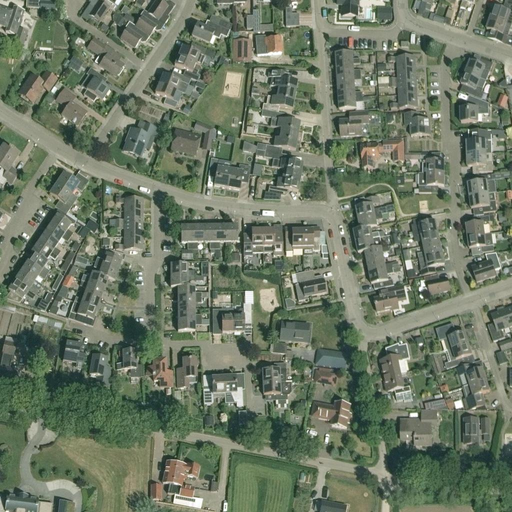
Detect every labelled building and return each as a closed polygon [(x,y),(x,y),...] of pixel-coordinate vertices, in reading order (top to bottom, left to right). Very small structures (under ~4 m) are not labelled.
[(26,0),(26,9),(39,9),(39,3),(47,4),(46,0),(26,0)] [(99,24),(108,10),(109,9),(94,0),(90,0),(89,3),(90,4),(81,18),(86,21),(89,17),(99,24)] [(115,5),(118,0),(126,0),(132,4),(133,3),(127,0),(94,0),(109,9),(108,10),(112,12),(116,6),(115,5)] [(157,0),(148,14),(147,15),(164,26),(167,21),(166,20),(175,6),(170,3),(167,7),(157,0)] [(356,0),(335,0),(336,6),(342,6),(341,18),(355,18),(356,7),(357,7),(356,0)] [(440,0),(429,0),(427,5),(426,9),(428,10),(430,6),(432,6),(434,0),(440,2),(440,0)] [(475,0),(463,0),(463,3),(461,9),(466,10),(468,4),(474,6),(475,0)] [(511,2),(509,2),(506,12),(495,8),(491,20),(511,27),(506,25),(510,14),(511,14),(511,2)] [(0,27),(7,30),(5,34),(15,37),(13,43),(23,47),(28,33),(18,30),(20,25),(24,13),(14,9),(13,13),(0,8),(0,27)] [(286,22),(299,22),(299,15),(291,15),(291,9),(285,9),(286,22)] [(147,15),(148,14),(144,12),(140,17),(142,18),(135,28),(149,38),(156,28),(161,31),(164,26),(147,15)] [(487,31),(489,31),(486,39),(507,46),(511,48),(511,47),(511,38),(508,38),(511,27),(491,20),(487,31)] [(220,21),(217,27),(229,32),(232,26),(220,21)] [(135,28),(129,23),(125,28),(127,30),(120,40),(135,50),(141,40),(146,43),(149,38),(135,28)] [(226,39),(229,32),(217,27),(210,24),(207,30),(196,26),(191,38),(209,45),(212,38),(219,40),(220,37),(226,39)] [(267,56),(281,55),(280,39),(265,40),(265,39),(260,39),(260,36),(248,37),(249,51),(255,50),(254,48),(265,47),(265,48),(267,48),(267,56)] [(112,60),(116,55),(106,48),(94,40),(88,49),(99,57),(105,60),(100,67),(116,78),(123,68),(112,60)] [(200,67),(207,52),(195,47),(193,53),(182,48),(178,58),(195,65),(200,67)] [(336,55),(337,67),(354,66),(360,66),(360,60),(353,61),(353,54),(336,55)] [(198,72),(193,70),(195,65),(178,58),(174,67),(185,71),(183,77),(190,81),(197,83),(200,77),(197,76),(198,72)] [(397,63),(398,71),(416,71),(416,58),(397,59),(389,59),(389,64),(397,63)] [(72,59),(70,62),(69,63),(72,64),(71,66),(79,71),(82,65),(72,59)] [(471,63),(469,67),(467,67),(465,67),(464,71),(465,73),(467,74),(466,75),(487,83),(487,82),(481,80),(484,73),(490,75),(493,65),(481,61),(479,66),(471,63)] [(354,72),(354,66),(337,67),(337,78),(361,77),(361,72),(354,72)] [(86,82),(91,85),(83,96),(83,97),(93,103),(97,98),(102,102),(106,96),(110,91),(99,84),(103,79),(90,70),(86,76),(89,78),(86,82)] [(417,84),(416,71),(398,71),(398,80),(390,80),(390,85),(417,84)] [(267,79),(271,79),(270,88),(273,88),(273,89),(278,89),(295,92),(297,83),(281,80),(282,75),(268,72),(267,79)] [(48,93),(56,81),(45,74),(39,83),(31,78),(19,96),(19,97),(32,105),(38,96),(42,89),(48,93)] [(176,93),(184,96),(190,81),(183,77),(176,75),(173,81),(163,76),(162,77),(160,77),(157,84),(159,85),(159,86),(176,93)] [(484,90),(487,83),(466,75),(462,86),(470,89),(467,95),(471,96),(482,101),(484,96),(484,95),(482,94),(484,90)] [(361,81),(361,77),(337,78),(338,89),(355,88),(355,82),(361,81)] [(417,96),(417,84),(390,85),(390,90),(398,89),(399,96),(417,96)] [(172,102),(175,96),(176,93),(159,86),(155,95),(158,96),(166,100),(163,105),(175,110),(177,104),(172,102)] [(355,94),(355,88),(338,89),(338,96),(338,100),(363,98),(363,96),(363,94),(355,94)] [(294,96),(295,92),(278,89),(276,96),(276,99),(276,100),(293,103),(294,96)] [(75,99),(72,96),(64,91),(61,96),(56,102),(67,110),(62,117),(77,128),(86,115),(71,105),(75,99)] [(418,109),(417,96),(399,96),(399,105),(391,106),(391,110),(400,110),(418,109)] [(292,111),(293,103),(276,100),(276,99),(272,99),(267,98),(266,106),(263,106),(262,112),(275,114),(276,108),(292,111)] [(363,104),(363,103),(368,103),(371,103),(370,98),(368,98),(363,98),(338,100),(339,111),(356,110),(356,104),(363,104)] [(478,116),(489,116),(489,106),(475,100),(471,110),(461,110),(462,124),(478,124),(478,116)] [(186,114),(188,108),(182,105),(179,111),(186,114)] [(299,125),(278,121),(274,120),(275,114),(262,112),(261,118),(272,120),(270,128),(277,129),(281,130),(281,129),(298,132),(299,125)] [(361,125),(369,125),(368,114),(355,115),(355,121),(340,122),(340,138),(362,137),(361,125)] [(411,137),(431,137),(430,122),(418,122),(418,115),(405,116),(406,127),(411,127),(411,137)] [(147,142),(152,144),(157,131),(145,126),(141,124),(139,130),(142,132),(141,135),(131,131),(128,139),(129,139),(123,153),(140,159),(147,142)] [(206,141),(211,142),(213,131),(203,127),(201,132),(207,134),(206,141)] [(296,144),(298,132),(281,129),(281,130),(279,141),(296,144)] [(195,157),(200,137),(176,132),(171,151),(195,157)] [(492,132),(479,133),(479,132),(469,132),(469,143),(467,143),(467,156),(487,155),(492,155),(492,132)] [(294,152),(296,144),(279,141),(275,140),(273,148),(266,147),(265,153),(278,155),(279,149),(294,152)] [(379,153),(388,153),(394,153),(394,164),(404,163),(403,143),(384,144),(384,146),(379,147),(379,146),(362,147),(362,160),(363,160),(363,169),(373,169),(373,160),(379,160),(379,153)] [(19,175),(10,169),(18,156),(9,150),(8,151),(3,148),(0,152),(0,170),(1,171),(0,172),(0,187),(2,189),(6,183),(9,185),(7,188),(10,190),(19,175)] [(277,161),(278,155),(265,153),(264,159),(277,161)] [(432,163),(432,157),(421,157),(421,155),(406,155),(406,161),(420,162),(420,163),(423,164),(423,175),(419,175),(423,175),(428,175),(444,175),(444,163),(432,163)] [(487,155),(467,156),(468,168),(480,168),(480,174),(493,174),(493,155),(492,155),(487,155)] [(226,190),(229,171),(223,170),(225,163),(211,161),(208,175),(215,176),(213,188),(226,190)] [(279,171),(283,172),(284,171),(301,174),(302,166),(281,162),(279,171)] [(238,173),(229,171),(226,190),(239,192),(241,181),(248,182),(250,168),(239,166),(238,173)] [(252,177),(260,178),(262,167),(254,166),(252,177)] [(299,185),(301,174),(284,171),(283,172),(282,182),(299,185)] [(494,176),(479,178),(480,184),(469,185),(470,198),(489,195),(487,182),(511,179),(510,172),(494,174),(494,176)] [(64,175),(57,186),(77,200),(72,196),(76,190),(82,193),(89,183),(78,175),(74,182),(64,175)] [(432,188),(444,188),(444,175),(428,175),(423,175),(419,175),(419,188),(419,191),(415,191),(415,196),(419,196),(419,195),(432,194),(432,188)] [(297,193),(299,185),(282,182),(278,181),(276,189),(268,188),(267,194),(284,197),(286,195),(287,191),(297,193)] [(66,216),(77,200),(57,186),(50,196),(59,202),(55,209),(66,216)] [(489,196),(489,195),(470,198),(472,210),(483,209),(484,215),(497,213),(495,195),(489,196)] [(356,209),(359,220),(388,215),(386,208),(374,211),(373,206),(380,205),(378,199),(365,201),(366,207),(356,209)] [(124,204),(124,213),(142,213),(142,200),(124,200),(116,200),(116,204),(124,204)] [(142,226),(142,213),(124,213),(124,221),(115,221),(115,225),(142,226)] [(496,216),(498,223),(505,221),(503,214),(496,216)] [(67,231),(71,226),(74,225),(76,223),(64,215),(61,219),(56,216),(50,225),(70,239),(73,235),(67,231)] [(376,222),(383,220),(388,219),(388,215),(359,220),(361,231),(371,229),(378,228),(376,222)] [(467,227),(469,238),(485,236),(484,224),(490,223),(490,218),(478,219),(479,225),(467,227)] [(414,221),(415,227),(413,227),(414,233),(410,234),(410,239),(415,238),(415,239),(438,234),(436,223),(426,225),(425,219),(414,221)] [(94,234),(97,228),(89,223),(85,228),(94,234)] [(70,239),(50,225),(44,234),(58,244),(61,240),(67,243),(70,239)] [(142,238),(142,226),(115,225),(115,230),(124,230),(124,238),(142,238)] [(192,251),(192,227),(180,227),(180,244),(187,244),(187,251),(192,251)] [(203,244),(203,227),(192,227),(192,251),(197,251),(197,244),(203,244)] [(214,251),(214,227),(203,227),(203,244),(209,244),(209,251),(214,251)] [(225,244),(225,227),(214,227),(214,251),(219,251),(219,244),(225,244)] [(237,227),(225,227),(225,244),(225,251),(230,251),(230,244),(237,244),(237,227)] [(312,232),(301,232),(302,251),(312,251),(312,253),(320,253),(319,229),(312,229),(312,232)] [(383,233),(379,234),(372,235),(371,229),(361,231),(354,232),(356,244),(380,239),(379,239),(384,238),(383,233)] [(302,251),(301,232),(292,232),(292,230),(285,230),(285,253),(292,253),(292,251),(302,251)] [(262,255),(262,231),(251,231),(251,238),(245,238),(245,251),(245,258),(252,258),(252,255),(262,255)] [(282,258),(282,238),(273,238),(273,231),(262,231),(262,255),(273,255),(273,258),(282,258)] [(60,253),(54,249),(58,244),(44,234),(37,244),(57,257),(60,253)] [(441,245),(438,234),(415,239),(416,244),(423,242),(424,248),(441,245)] [(398,235),(390,236),(392,247),(400,246),(398,235)] [(486,248),(485,236),(469,238),(470,250),(482,249),(482,254),(494,253),(494,247),(486,248)] [(142,252),(142,238),(124,238),(124,246),(115,246),(115,251),(124,251),(124,252),(142,252)] [(382,249),(380,244),(380,239),(356,244),(358,255),(366,253),(375,251),(382,249)] [(76,253),(80,246),(75,243),(71,250),(76,253)] [(54,261),(57,257),(37,244),(31,253),(33,255),(33,254),(46,263),(46,262),(49,258),(54,261)] [(443,256),(441,245),(424,248),(425,254),(411,257),(412,262),(420,260),(443,256)] [(389,248),(382,249),(375,251),(366,253),(368,264),(384,261),(383,254),(390,253),(389,248)] [(121,261),(109,257),(110,252),(105,251),(103,255),(105,256),(103,261),(97,259),(95,264),(118,272),(121,261)] [(192,261),(192,257),(192,252),(181,252),(181,262),(192,261)] [(71,253),(66,260),(71,264),(75,256),(71,253)] [(48,263),(46,262),(46,263),(33,254),(33,255),(27,263),(47,277),(49,273),(44,269),(48,263)] [(495,272),(502,270),(497,255),(486,257),(488,263),(473,269),(478,284),(497,277),(495,272)] [(445,267),(443,256),(420,260),(421,266),(427,264),(428,270),(421,271),(423,277),(436,275),(435,268),(445,267)] [(397,264),(385,266),(384,261),(368,264),(370,274),(398,269),(397,264)] [(47,277),(27,263),(21,272),(35,282),(38,277),(43,281),(47,277)] [(66,273),(70,266),(65,263),(61,270),(66,273)] [(114,283),(118,272),(95,264),(94,269),(100,271),(98,276),(98,277),(107,280),(114,283)] [(170,266),(170,277),(194,277),(194,272),(187,272),(187,266),(170,266)] [(72,279),(78,269),(73,268),(68,277),(72,279)] [(388,282),(387,276),(401,274),(400,269),(398,269),(370,274),(372,286),(379,284),(380,290),(393,287),(394,287),(393,281),(392,282),(388,282)] [(407,272),(408,280),(416,279),(415,270),(407,272)] [(31,287),(35,282),(21,272),(14,282),(34,295),(37,291),(31,287)] [(313,272),(302,274),(297,275),(296,276),(296,280),(298,286),(296,287),(299,303),(308,301),(308,298),(326,294),(323,281),(323,282),(322,278),(315,279),(313,272)] [(104,291),(107,280),(98,277),(98,276),(92,274),(90,280),(83,278),(81,283),(104,291)] [(194,282),(194,277),(170,277),(170,289),(177,289),(187,288),(187,282),(194,282)] [(430,296),(450,292),(448,280),(438,282),(437,277),(425,279),(426,289),(429,289),(430,296)] [(34,295),(14,282),(8,291),(10,293),(5,301),(19,305),(22,301),(26,295),(31,299),(34,295)] [(100,301),(104,291),(81,283),(80,287),(86,289),(84,295),(100,301)] [(194,288),(187,288),(177,289),(177,299),(208,299),(208,294),(201,294),(194,294),(194,288)] [(404,288),(390,291),(391,297),(375,300),(378,314),(399,309),(397,300),(406,298),(404,288)] [(97,311),(100,301),(84,295),(82,301),(75,299),(74,303),(97,311)] [(201,304),(201,300),(208,300),(208,299),(177,299),(177,310),(194,310),(194,304),(201,304)] [(16,309),(0,303),(0,308),(14,313),(16,309)] [(44,313),(49,305),(45,303),(40,311),(44,313)] [(93,322),(97,311),(74,303),(68,320),(84,326),(86,319),(93,322)] [(251,306),(243,306),(243,311),(240,311),(238,313),(232,313),(232,312),(233,334),(244,334),(244,326),(251,326),(251,306)] [(510,329),(504,311),(503,309),(499,311),(499,313),(492,316),(495,325),(489,327),(494,343),(505,340),(502,331),(510,329)] [(194,316),(194,310),(177,310),(177,322),(209,322),(209,321),(201,321),(201,316),(194,316)] [(233,334),(232,312),(215,312),(215,326),(221,326),(221,334),(233,334)] [(194,327),(201,327),(209,327),(209,322),(177,322),(177,333),(194,333),(194,327)] [(306,343),(308,326),(281,324),(280,341),(306,343)] [(469,345),(466,334),(454,337),(451,328),(437,333),(440,342),(445,341),(448,351),(469,345)] [(502,353),(511,349),(511,340),(499,345),(502,353)] [(0,381),(1,381),(0,387),(9,389),(11,382),(15,383),(17,374),(13,373),(13,371),(9,370),(12,357),(14,357),(16,346),(5,343),(2,355),(3,355),(0,367),(0,381)] [(82,370),(84,357),(78,356),(80,346),(67,344),(63,362),(76,365),(75,369),(82,370)] [(267,356),(280,359),(282,347),(269,344),(267,356)] [(473,357),(469,345),(446,352),(449,364),(446,365),(447,371),(451,369),(463,366),(461,360),(473,357)] [(381,362),(384,379),(401,375),(399,363),(410,361),(407,346),(396,349),(395,347),(386,350),(389,361),(381,362)] [(135,353),(123,353),(123,366),(116,366),(116,371),(123,371),(130,371),(130,379),(131,379),(137,379),(142,379),(142,366),(136,367),(135,353)] [(507,364),(504,353),(496,355),(500,366),(507,364)] [(318,354),(317,366),(336,368),(345,370),(346,358),(338,357),(318,354)] [(26,358),(24,367),(31,368),(33,359),(26,358)] [(107,388),(110,373),(104,372),(106,360),(93,358),(90,376),(97,378),(96,386),(107,388)] [(188,379),(196,379),(195,360),(182,361),(183,374),(176,374),(177,390),(188,389),(188,379)] [(160,389),(172,388),(171,373),(166,374),(165,362),(153,362),(153,369),(147,369),(147,378),(151,377),(151,379),(153,379),(153,383),(159,383),(160,389)] [(262,372),(263,385),(280,384),(287,383),(286,365),(274,365),(274,371),(262,372)] [(483,370),(476,372),(475,369),(475,368),(473,367),(472,367),(467,368),(467,369),(458,371),(460,377),(468,375),(469,378),(467,381),(468,385),(471,386),(464,388),(487,381),(483,370)] [(328,380),(335,381),(336,375),(319,372),(316,384),(327,386),(328,380)] [(413,402),(410,388),(404,389),(401,375),(384,379),(387,393),(395,392),(396,396),(395,396),(397,402),(413,402)] [(235,378),(223,379),(224,395),(235,395),(236,409),(242,408),(241,390),(236,390),(235,378)] [(224,395),(223,379),(211,379),(212,391),(205,391),(206,407),(213,406),(212,396),(224,395)] [(486,407),(483,395),(490,393),(487,381),(464,388),(467,399),(470,411),(486,407)] [(291,383),(280,384),(263,385),(263,397),(275,396),(275,402),(288,401),(287,397),(289,396),(292,393),(291,383)] [(437,385),(439,394),(446,392),(444,384),(437,385)] [(433,406),(435,411),(448,411),(444,401),(436,403),(437,405),(433,406)] [(336,405),(336,409),(321,406),(319,419),(333,422),(332,427),(347,430),(347,425),(350,425),(351,416),(349,416),(351,407),(336,405)] [(431,427),(438,427),(437,413),(422,413),(423,421),(401,422),(402,442),(415,442),(416,447),(432,447),(431,427)] [(479,420),(464,421),(465,446),(479,446),(479,436),(490,436),(490,420),(482,420),(482,432),(479,432),(479,420)] [(172,486),(175,465),(166,463),(162,485),(169,486),(167,495),(175,496),(176,487),(172,486)] [(181,488),(184,476),(186,476),(185,477),(196,479),(198,468),(187,466),(187,468),(185,468),(185,467),(175,465),(172,486),(176,487),(175,496),(173,505),(191,508),(194,490),(181,488)] [(151,501),(161,502),(161,487),(151,487),(151,501)] [(0,511),(51,511),(52,506),(53,506),(37,504),(38,501),(28,500),(28,498),(17,497),(17,499),(7,497),(6,500),(0,499),(0,511)] [(344,511),(346,508),(322,503),(320,511),(344,511)]
